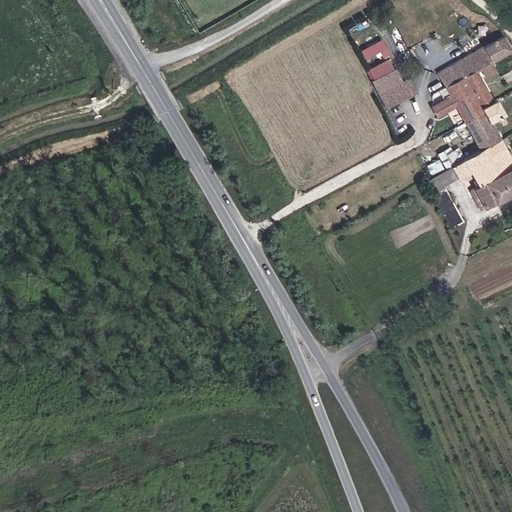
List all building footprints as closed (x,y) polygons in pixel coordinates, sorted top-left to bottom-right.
[(369,63),(391,52),(383,37),(361,49),(369,63)] [(497,153),(511,144),(511,127),(511,126),(511,101),(500,76),(511,70),(511,49),(459,75),(470,98),(452,108),(457,118),(476,109),(497,153)] [(410,77),(403,80),(391,56),(367,68),(387,108),(417,93),(410,77)] [(511,144),(497,153),(468,168),(473,181),(486,174),(494,189),(490,191),(503,216),(511,210),(511,144)] [(440,160),(429,165),(431,171),(443,166),(440,160)] [(432,175),(437,189),(458,180),(453,167),(432,175)] [(481,227),(462,188),(447,196),(465,235),(481,227)]
